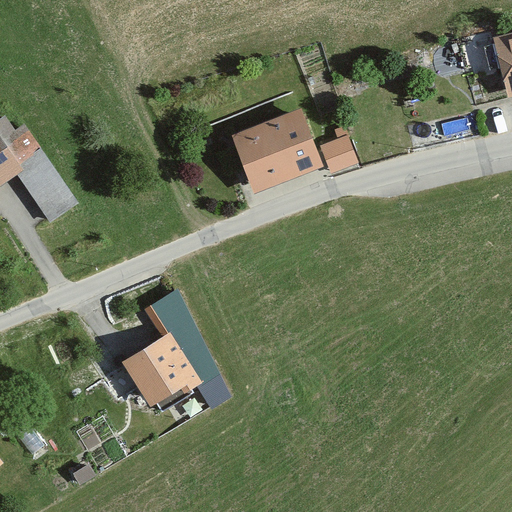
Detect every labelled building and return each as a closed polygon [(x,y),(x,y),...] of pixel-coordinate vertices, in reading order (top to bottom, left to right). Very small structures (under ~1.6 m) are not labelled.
[(511,29),(491,34),(504,94),(511,92),(511,29)] [(305,104),(233,132),(255,189),(328,161),(305,104)] [(25,120),(6,132),(28,166),(20,171),(25,179),(52,162),(25,120)] [(0,121),(0,183),(20,171),(28,166),(6,132),(0,121)] [(167,337),(129,358),(154,401),(184,384),(189,391),(206,381),(184,343),(174,349),(167,337)]
